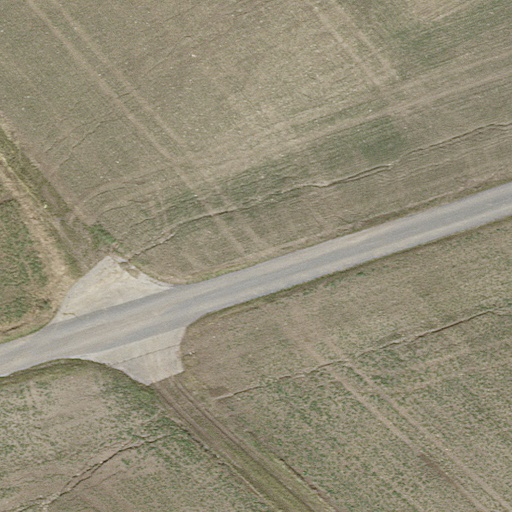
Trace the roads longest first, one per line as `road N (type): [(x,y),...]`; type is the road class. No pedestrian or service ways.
road 1 (track): [(511,196),(0,368)]
road 2 (track): [(342,511),(141,326)]
